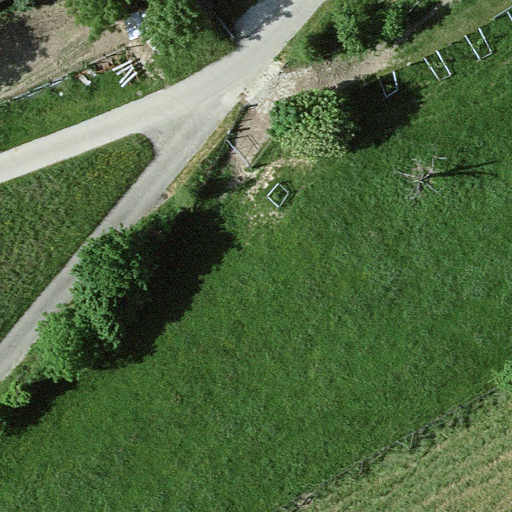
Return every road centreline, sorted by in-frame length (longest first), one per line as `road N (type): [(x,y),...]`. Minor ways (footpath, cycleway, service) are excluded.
road 1 (track): [(228,74),(0,357)]
road 2 (track): [(228,74),(0,168)]
